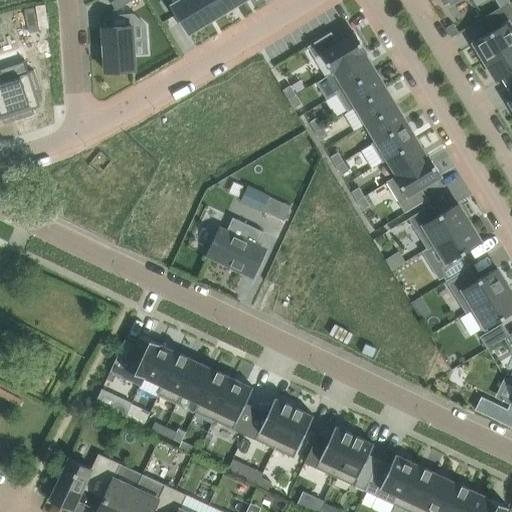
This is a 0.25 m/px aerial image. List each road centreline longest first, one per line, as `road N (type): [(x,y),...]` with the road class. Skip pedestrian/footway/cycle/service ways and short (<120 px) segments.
road 1 (unclassified): [(511,450),(0,206)]
road 2 (residential): [(81,134),(311,0)]
road 3 (residential): [(377,0),(511,225)]
road 4 (residential): [(511,169),(409,0)]
road 5 (residential): [(81,134),(67,0)]
